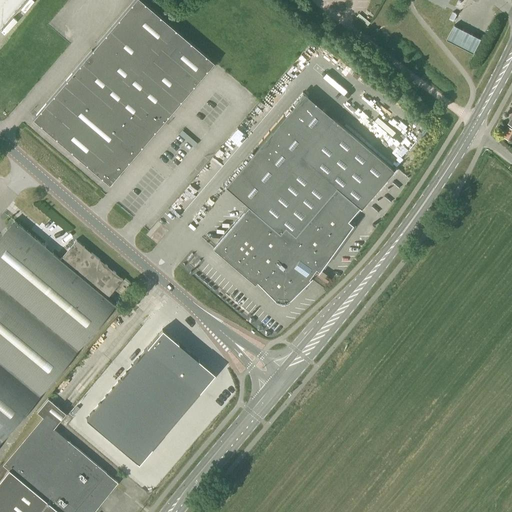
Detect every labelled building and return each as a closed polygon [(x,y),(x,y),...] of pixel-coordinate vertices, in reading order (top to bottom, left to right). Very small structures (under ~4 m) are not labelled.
[(0,0),(0,28),(24,0),(0,0)] [(109,185),(216,59),(145,0),(133,0),(32,119),(109,185)] [(12,31),(22,19),(17,16),(7,27),(12,31)] [(475,52),(482,37),(455,24),(448,38),(475,52)] [(393,170),(332,118),(304,93),(225,186),(249,206),(213,248),(255,284),(256,281),(274,299),(275,300),(276,301),(277,301),(278,301),(280,302),(282,302),(283,302),(285,301),(286,301),(287,301),(289,300),(290,299),(291,298),(310,279),(309,277),(315,268),(318,270),(318,271),(319,271),(353,224),(348,220),(359,207),(360,208),(360,209),(396,167),(393,170)] [(62,256),(15,217),(13,220),(0,235),(0,442),(113,306),(116,302),(109,296),(124,276),(77,237),(62,256)] [(214,376),(162,332),(87,422),(138,467),(214,376)] [(0,511),(94,511),(118,482),(111,476),(67,440),(68,439),(53,427),(67,411),(58,403),(49,396),(38,409),(44,415),(3,463),(9,468),(1,478),(0,478),(0,511)]
